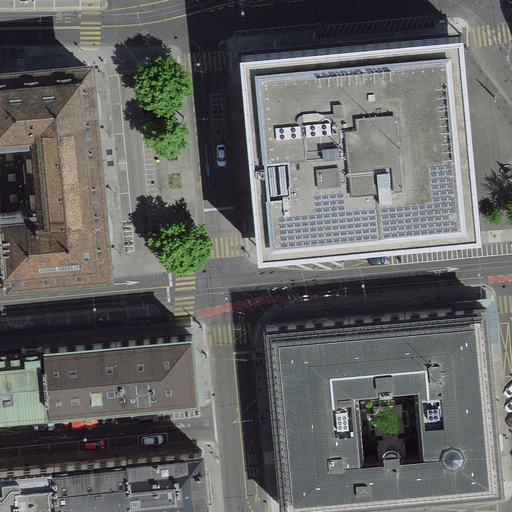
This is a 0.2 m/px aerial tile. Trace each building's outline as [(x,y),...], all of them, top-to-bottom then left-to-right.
[(247,51),(242,51),(243,57),(244,63),(248,102),(255,179),(262,246),(318,241),(406,234),(477,228),(468,130),(459,44),(458,39),(458,33),(452,33),(447,34),(253,50),(247,51)] [(0,274),(20,273),(104,266),(100,194),(92,64),(8,70),(0,71),(0,274)] [(496,439),(484,305),(329,319),(267,325),(284,507),(353,501),(501,487),(497,447),(496,439)] [(130,335),(118,336),(126,402),(147,399),(195,394),(192,364),(189,329),(130,335)] [(103,338),(44,343),(51,409),(104,404),(126,402),(118,336),(103,338)] [(0,414),(9,413),(51,409),(44,343),(0,347),(0,414)] [(121,461),(126,511),(204,511),(202,487),(199,454),(167,457),(121,461)] [(89,463),(45,467),(48,511),(126,511),(121,461),(89,463)] [(6,471),(0,471),(0,511),(48,511),(45,467),(6,471)]
